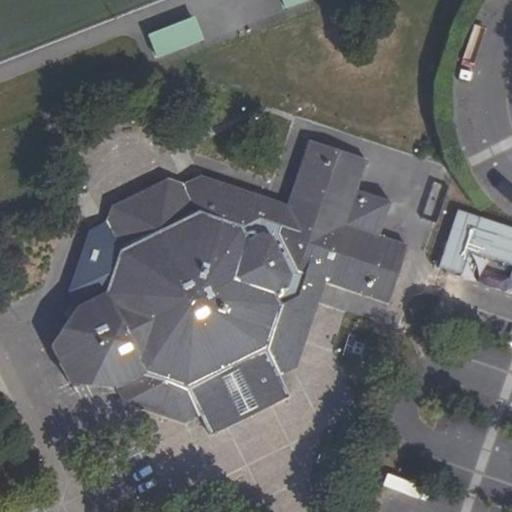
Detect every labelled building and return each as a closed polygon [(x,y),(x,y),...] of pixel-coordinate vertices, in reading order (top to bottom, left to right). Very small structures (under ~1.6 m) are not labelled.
[(146,33),(156,58),(204,40),(194,15),(146,33)] [(296,277),(300,278),(319,284),(384,304),(402,247),(375,239),(386,202),(352,191),(363,160),(305,141),(284,206),(276,229),(275,234),(296,277)] [(78,308),(60,332),(88,386),(112,387),(122,407),(178,428),(197,418),(208,439),(228,430),(225,423),(268,402),(271,410),(288,402),(277,379),(292,371),(312,305),(294,297),(278,305),(271,292),(283,287),(288,280),(267,238),(257,236),(246,241),(240,227),(255,220),(261,198),(196,177),(178,186),(163,181),(106,210),(101,225),(84,233),(70,292),(78,308)] [(255,220),(276,229),(284,206),(261,198),(255,220)] [(463,250),(511,262),(511,225),(452,210),(438,267),(457,272),(463,250)] [(294,297),(312,305),(319,284),(300,278),(294,297)] [(69,386),(88,386),(60,332),(49,348),(69,386)] [(225,423),(228,430),(271,410),(268,402),(225,423)]
